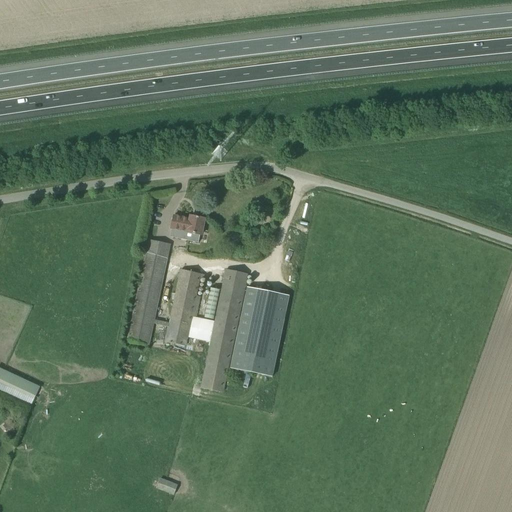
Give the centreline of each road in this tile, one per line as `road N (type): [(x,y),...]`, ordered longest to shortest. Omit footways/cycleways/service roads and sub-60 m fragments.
road 1 (unclassified): [(0,199),(260,165),(511,241)]
road 2 (motorway): [(0,108),(511,46)]
road 3 (motorway): [(511,21),(0,82)]
